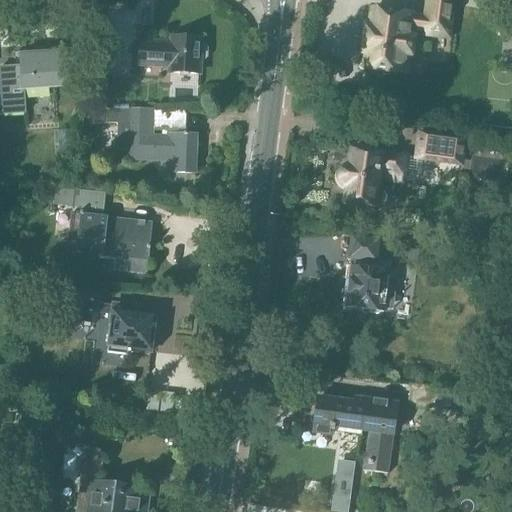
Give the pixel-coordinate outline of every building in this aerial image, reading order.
[(363,45),(362,53),(367,54),(365,68),(374,70),(373,74),(389,76),(390,72),(397,73),(400,54),(411,55),(413,38),(409,38),(411,28),(424,30),(424,34),(448,37),(452,0),(428,0),(426,20),(412,18),(412,15),(406,14),(394,13),(373,10),(370,27),(366,26),(365,35),(364,36),(363,43),(363,45)] [(511,0),(487,0),(486,5),(511,8),(511,0)] [(139,42),(138,65),(170,66),(170,72),(198,74),(199,62),(203,62),(207,58),(208,49),(205,45),(200,45),(200,39),(171,37),(171,44),(139,42)] [(21,66),(0,67),(0,100),(1,115),(24,114),(22,90),(67,87),(67,77),(69,77),(69,73),(67,73),(65,53),(20,56),(21,66)] [(100,78),(98,110),(110,111),(112,79),(100,78)] [(84,109),(83,123),(104,124),(116,125),(115,152),(129,153),(128,159),(150,161),(151,158),(166,159),(165,172),(194,174),(195,154),(196,154),(197,142),(195,142),(195,135),(186,135),(187,132),(183,132),(183,135),(167,134),(167,137),(151,136),(151,129),(188,130),(188,107),(164,107),(164,111),(152,110),(126,109),(126,110),(110,111),(98,110),(84,109)] [(418,131),(415,159),(462,165),(465,137),(418,131)] [(338,176),(338,177),(338,178),(339,179),(339,180),(339,181),(339,182),(340,182),(340,183),(341,184),(342,185),(343,186),(344,186),(345,186),(345,187),(346,187),(347,187),(344,205),(374,209),(375,206),(376,206),(377,206),(378,206),(379,206),(379,205),(380,205),(381,204),(382,204),(382,203),(383,202),(383,201),(383,200),(384,200),(384,199),(384,198),(384,197),(383,196),(383,195),(383,194),(382,193),(381,192),(380,191),(379,191),(378,191),(378,190),(377,190),(378,178),(402,181),(402,180),(414,182),(416,162),(405,161),(405,157),(352,149),(350,167),(349,167),(348,167),(347,167),(346,167),(345,167),(344,168),(343,168),(343,169),(342,169),(341,170),(340,171),(340,172),(339,173),(339,174),(339,175),(338,176)] [(55,186),(52,206),(83,209),(83,213),(79,212),(79,214),(71,214),(67,253),(117,258),(115,272),(145,275),(146,262),(147,251),(149,251),(149,247),(147,247),(150,225),(100,219),(103,195),(75,191),(76,189),(55,186)] [(350,268),(345,307),(366,310),(368,313),(376,314),(379,311),(384,312),(390,265),(378,263),(380,241),(351,237),(348,261),(352,262),(351,268),(350,268)] [(489,257),(488,266),(503,268),(504,258),(489,257)] [(56,292),(53,317),(68,319),(68,320),(94,324),(95,315),(97,305),(98,293),(72,292),(56,292)] [(97,305),(95,315),(111,317),(106,354),(127,356),(128,353),(130,353),(130,350),(150,353),(151,348),(152,347),(152,346),(153,345),(153,344),(153,343),(153,342),(153,341),(153,340),(153,339),(153,337),(152,337),(153,326),(152,325),(153,317),(145,316),(145,310),(113,306),(113,307),(97,305)] [(412,386),(409,407),(461,414),(464,393),(412,386)] [(318,398),(313,432),(331,435),(332,423),(370,428),(364,471),(386,474),(396,405),(374,401),(375,397),(351,394),(350,402),(318,398)] [(81,481),(76,511),(143,511),(146,494),(136,492),(137,489),(97,483),(99,474),(103,472),(104,464),(101,461),(102,453),(86,450),(85,455),(84,457),(81,462),(80,466),(80,471),(81,477),(81,481)]
